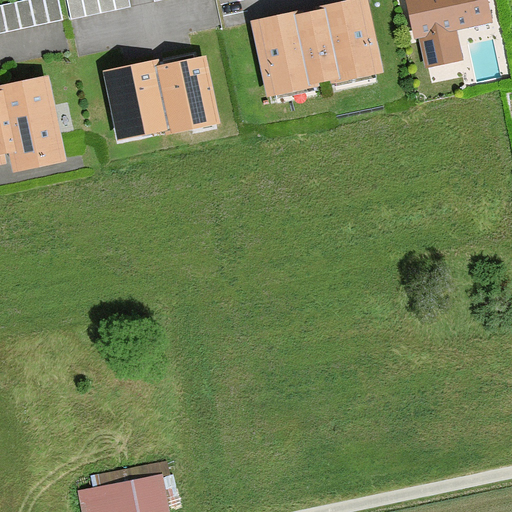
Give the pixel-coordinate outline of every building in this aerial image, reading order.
[(58,0),(30,0),(0,6),(0,35),(63,22),(58,0)] [(129,0),(65,0),(70,21),(131,8),(129,0)] [(384,78),(367,0),(363,0),(252,23),(268,101),(271,101),(378,79),(384,78)] [(493,25),(487,0),(405,0),(414,43),(420,42),(426,71),(463,63),(457,32),(493,25)] [(157,59),(104,71),(119,139),(164,130),(165,135),(220,123),(205,56),(187,60),(180,61),(165,65),(158,66),(157,59)] [(0,163),(11,161),(12,170),(64,159),(64,157),(59,134),(53,105),(48,78),(0,88),(0,87),(0,163)] [(170,511),(162,472),(78,489),(82,511),(170,511)]
